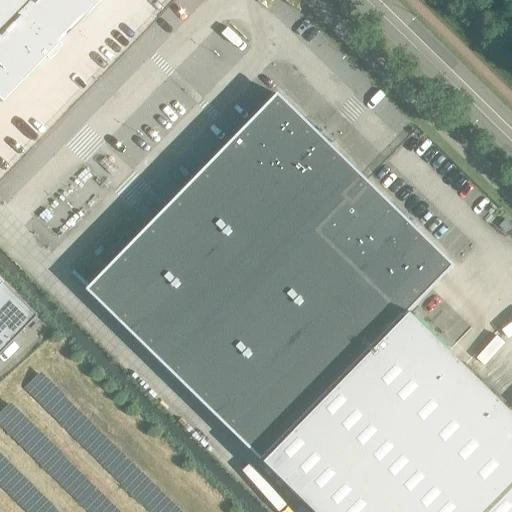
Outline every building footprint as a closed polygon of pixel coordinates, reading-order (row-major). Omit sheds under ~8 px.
[(0,0),(0,101),(1,102),(45,56),(48,59),(55,52),(63,45),(60,42),(100,0),(0,0)] [(91,290),(264,459),(405,315),(405,316),(454,266),(366,180),(280,96),(91,290)] [(0,352),(36,315),(1,282),(0,280),(0,352)] [(408,318),(267,462),(317,511),(511,511),(511,410),(412,313),(412,314),(408,318)] [(24,490),(33,499),(28,504),(35,511),(60,511),(32,482),(24,490)]
